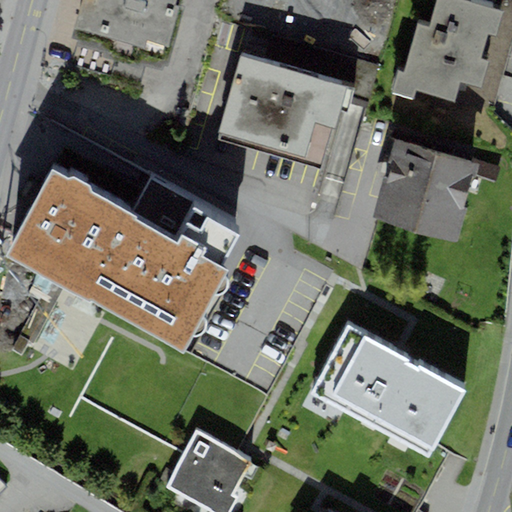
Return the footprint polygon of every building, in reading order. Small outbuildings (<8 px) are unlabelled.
[(83,0),(72,37),(109,48),(107,56),(134,64),(135,60),(161,67),(168,46),(179,7),(175,5),(176,0),(83,0)] [(398,72),(392,93),(412,100),(415,91),(454,102),(460,82),(481,87),(487,62),(481,60),(489,34),(496,36),(503,12),(461,0),(437,0),(432,17),(429,28),(419,24),(405,74),(398,72)] [(337,130),(342,112),(346,113),(353,90),(240,56),(233,80),(228,98),(215,138),(319,169),(331,129),(337,130)] [(472,162),(395,140),(372,219),(453,242),(456,243),(466,209),(463,208),(469,186),(473,187),(476,175),(480,164),(472,162)] [(473,158),(472,162),(480,164),(476,175),(496,181),(501,166),(473,158)] [(6,258),(184,352),(227,271),(221,268),(239,235),(195,212),(198,206),(149,180),(131,214),(89,192),(90,189),(73,180),(69,178),(53,169),(50,175),(37,199),(6,258)] [(311,395),(428,457),(465,389),(348,326),(311,395)] [(197,431),(166,487),(211,511),(232,511),(241,496),(234,492),(252,461),(197,431)]
